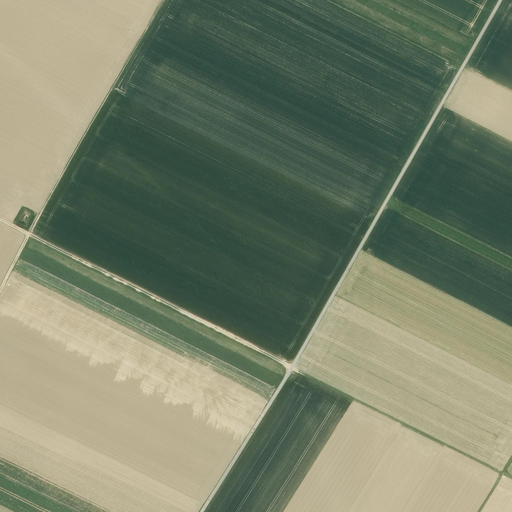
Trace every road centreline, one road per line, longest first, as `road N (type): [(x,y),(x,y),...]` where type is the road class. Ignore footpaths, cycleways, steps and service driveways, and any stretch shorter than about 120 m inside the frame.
road 1 (track): [(500,0),(201,511)]
road 2 (track): [(0,220),(504,476)]
road 3 (track): [(163,0),(28,234)]
